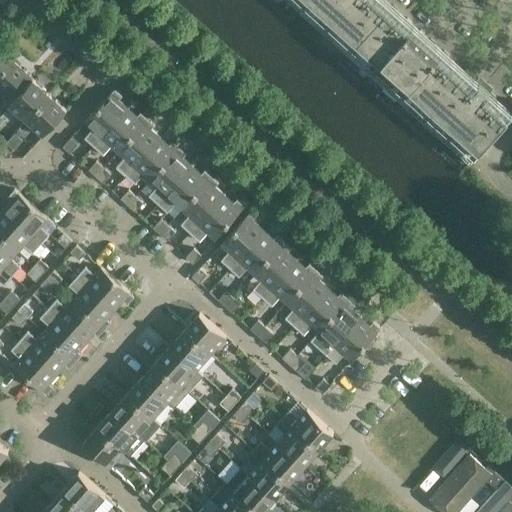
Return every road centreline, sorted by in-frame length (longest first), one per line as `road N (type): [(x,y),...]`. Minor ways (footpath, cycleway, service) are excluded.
road 1 (residential): [(432,511),(177,284)]
road 2 (residential): [(35,168),(111,75),(33,0)]
road 3 (residential): [(52,434),(70,397),(177,284)]
road 4 (residential): [(177,284),(35,168)]
